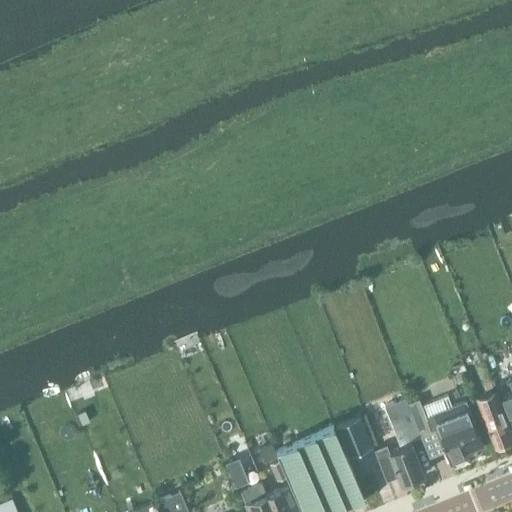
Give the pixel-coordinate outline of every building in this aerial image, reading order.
[(511,374),(508,376),(511,386),(511,391),(501,395),(511,422),(511,374)] [(488,377),(481,379),(485,390),(492,387),(488,377)] [(483,414),(495,445),(511,438),(511,435),(500,404),(500,402),(495,390),(486,393),(477,397),(483,414)] [(405,397),(385,406),(390,418),(401,446),(389,450),(401,482),(424,473),(411,438),(420,434),(410,410),(407,402),(405,397)] [(419,398),(407,402),(410,410),(420,434),(436,427),(451,462),(467,456),(465,450),(482,443),(465,400),(437,411),(438,414),(427,418),(419,398)] [(361,415),(338,424),(350,454),(373,445),(361,415)] [(325,511),(364,497),(334,425),(277,448),(281,459),(287,473),(303,511),(325,511)] [(237,457),(226,461),(236,485),(247,480),(237,457)] [(281,459),(272,463),(278,477),(287,473),(281,459)] [(261,479),(240,488),(245,501),(249,511),(274,511),(267,492),(261,479)] [(298,511),(286,484),(267,492),(274,511),(298,511)] [(159,507),(160,511),(175,511),(168,495),(156,500),(159,507)] [(17,511),(11,497),(0,501),(0,511),(17,511)]
